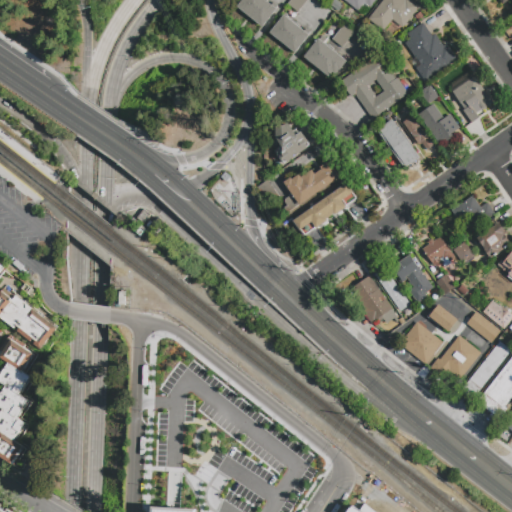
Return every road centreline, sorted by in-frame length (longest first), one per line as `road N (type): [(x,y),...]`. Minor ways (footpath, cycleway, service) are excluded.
road 1 (trunk): [(106,222),(123,198),(150,200),(343,381),(509,486)]
road 2 (trunk): [(86,117),(69,511)]
road 3 (trunk): [(110,115),(124,84),(156,62),(204,66),(227,92),(230,125),(212,152),(180,161),(120,146)]
road 4 (trunk): [(94,511),(106,222)]
road 5 (residential): [(110,317),(156,324),(191,342),(332,454),(342,475)]
road 6 (residential): [(288,297),(511,137)]
road 7 (trunk): [(106,222),(116,75),(160,0)]
road 8 (residential): [(130,511),(139,321)]
road 9 (trunk): [(273,283),(252,224),(251,110)]
road 10 (residential): [(287,96),(341,128),(407,212)]
road 11 (primary): [(409,407),(288,297)]
road 12 (trunk): [(0,101),(68,161),(82,214)]
road 13 (primary): [(273,283),(178,192)]
road 14 (trunk): [(135,0),(102,55),(86,117)]
road 15 (primary): [(509,486),(409,407)]
